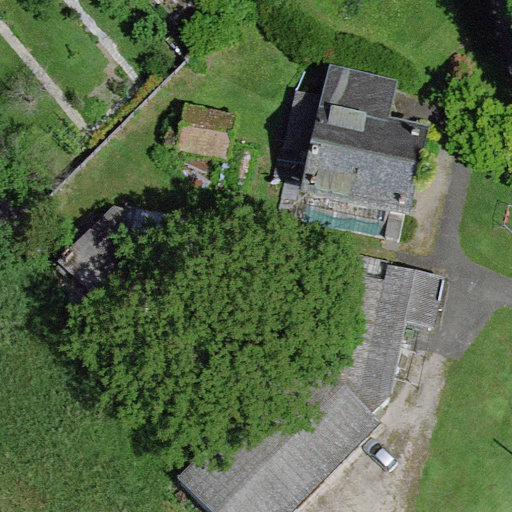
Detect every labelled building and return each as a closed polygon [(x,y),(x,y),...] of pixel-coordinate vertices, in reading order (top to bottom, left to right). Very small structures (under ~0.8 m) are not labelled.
[(394,96),(336,83),(319,161),(312,197),(405,218),(422,143),(386,134),(394,96)] [(227,158),(233,125),(191,117),(184,150),(227,158)] [(399,243),(405,218),(312,197),(319,161),(293,156),(280,218),(399,243)] [(117,258),(382,314),(391,273),(393,265),(128,208),(126,215),(117,258)] [(0,247),(16,230),(0,212),(0,247)] [(117,213),(62,269),(106,311),(116,266),(117,258),(126,215),(117,213)] [(106,311),(329,358),(338,313),(116,266),(106,311)] [(306,359),(180,486),(207,511),(281,511),(390,404),(408,326),(433,333),(444,285),(391,273),(382,314),(380,322),(338,313),(329,358),(326,374),(306,359)] [(263,386),(270,357),(169,335),(163,365),(263,386)]
